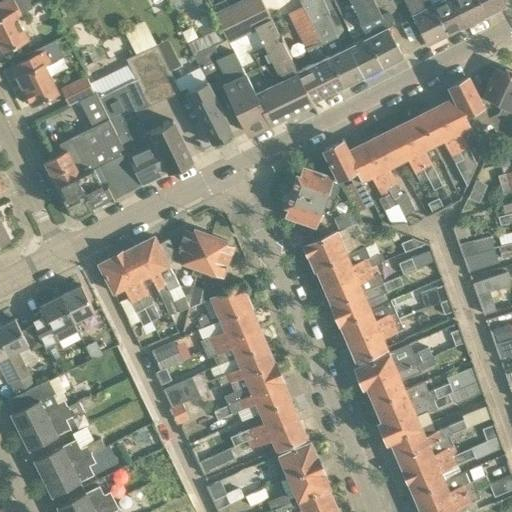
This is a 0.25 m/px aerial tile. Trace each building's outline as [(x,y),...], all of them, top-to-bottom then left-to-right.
[(21,14),(32,8),(27,0),(6,0),(0,3),(0,11),(2,16),(0,17),(0,43),(4,52),(28,40),(16,16),(21,13),(21,14)] [(267,14),(259,0),(239,0),(227,6),(224,0),(223,0),(210,7),(220,27),(226,39),(233,52),(254,93),(269,123),(312,102),(296,71),(276,33),(267,14)] [(298,0),(301,7),(302,7),(312,27),(343,86),(362,77),(346,46),(342,38),(346,36),(328,0),(298,0)] [(353,43),(346,46),(362,77),(382,67),(347,0),(332,0),(347,28),(346,28),(353,43)] [(347,0),(382,67),(402,57),(388,27),(400,21),(388,0),(347,0)] [(388,0),(400,21),(411,15),(426,45),(446,35),(427,0),(388,0)] [(427,0),(446,35),(465,25),(452,0),(427,0)] [(452,0),(465,25),(485,15),(477,0),(452,0)] [(477,0),(485,15),(505,5),(502,0),(477,0)] [(314,63),(296,71),(312,102),(343,86),(312,27),(302,7),(301,7),(287,14),(297,34),(298,34),(314,63)] [(226,39),(192,56),(206,82),(211,93),(220,88),(224,86),(248,134),(269,123),(254,93),(233,52),(226,39)] [(55,94),(43,66),(63,56),(56,44),(54,41),(26,55),(27,58),(11,66),(31,106),(55,94)] [(127,63),(136,80),(148,106),(174,94),(180,92),(157,45),(126,60),(127,63)] [(499,114),(488,119),(490,124),(489,124),(494,134),(511,94),(511,70),(505,68),(503,72),(496,68),(483,97),(502,106),(499,114)] [(94,93),(85,76),(59,89),(68,106),(94,93)] [(448,87),(454,97),(469,127),(470,127),(476,140),(484,136),(480,129),(489,124),(490,124),(488,119),(482,107),(483,107),(478,99),(467,77),(448,87)] [(142,122),(136,111),(148,106),(136,80),(123,86),(97,99),(107,119),(125,153),(141,184),(168,171),(169,170),(161,154),(156,156),(150,145),(149,145),(144,135),(145,134),(142,122)] [(186,88),(180,92),(174,94),(190,125),(200,119),(212,143),(212,144),(231,135),(230,134),(232,133),(211,93),(206,82),(188,90),(186,88)] [(511,94),(494,134),(497,140),(511,135),(511,127),(511,120),(506,118),(510,110),(511,110),(511,94)] [(454,97),(436,106),(471,175),(475,165),(468,149),(478,144),(475,140),(476,140),(470,127),(469,127),(454,97)] [(436,106),(418,115),(433,145),(443,140),(453,159),(452,160),(465,187),(466,186),(471,175),(436,106)] [(418,115),(400,124),(424,172),(428,179),(427,180),(433,190),(442,186),(433,169),(434,169),(430,161),(439,157),(433,145),(418,115)] [(44,161),(56,186),(76,176),(87,171),(125,153),(107,119),(68,139),(65,148),(66,151),(44,161)] [(173,121),(145,134),(144,135),(149,145),(150,145),(156,156),(161,154),(169,170),(168,171),(168,172),(192,161),(173,121)] [(400,124),(382,133),(397,163),(406,158),(420,184),(427,180),(428,179),(424,172),(400,124)] [(382,133),(365,142),(396,205),(402,217),(415,210),(405,192),(398,196),(396,193),(400,192),(397,187),(398,187),(388,168),(397,163),(382,133)] [(374,204),(362,180),(347,151),(342,140),(323,150),(338,179),(347,174),(365,209),(374,204)] [(378,199),(384,211),(396,205),(365,142),(347,151),(362,180),(371,176),(382,198),(378,199)] [(511,159),(511,155),(508,157),(506,150),(495,153),(498,164),(511,161),(510,160),(511,159)] [(125,153),(87,171),(103,203),(114,198),(141,184),(125,153)] [(296,174),(290,190),(333,206),(335,201),(325,198),(333,178),(303,168),(300,176),(296,174)] [(76,176),(56,186),(62,198),(69,213),(78,216),(93,209),(93,208),(103,203),(87,171),(76,176)] [(511,171),(496,176),(499,185),(511,181),(511,171)] [(486,186),(475,181),(471,189),(483,194),(486,186)] [(511,181),(499,185),(502,194),(511,191),(511,181)] [(479,202),(483,194),(471,189),(468,198),(479,202)] [(333,206),(290,190),(284,206),(288,207),(286,216),(315,226),(322,206),(332,210),(333,206)] [(431,214),(443,208),(437,199),(426,204),(431,214)] [(500,226),(511,222),(511,202),(510,203),(511,210),(511,213),(497,217),(500,226)] [(352,209),(344,214),(350,227),(356,224),(359,223),(352,209)] [(350,227),(344,214),(333,219),(337,228),(339,231),(345,228),(350,227)] [(0,245),(10,240),(0,220),(0,245)] [(356,224),(361,233),(361,235),(366,233),(371,229),(369,224),(361,222),(359,223),(356,224)] [(361,233),(356,224),(350,227),(345,228),(350,238),(358,234),(361,233)] [(308,255),(314,270),(346,256),(346,254),(363,246),(358,234),(350,238),(345,228),(339,231),(337,232),(336,232),(303,246),(307,255),(308,255)] [(158,244),(168,264),(174,260),(194,267),(192,274),(196,276),(210,235),(194,229),(193,234),(185,231),(179,247),(174,250),(168,239),(158,244)] [(301,237),(304,245),(314,241),(311,233),(301,237)] [(206,285),(219,280),(220,277),(222,277),(233,248),(225,245),(226,241),(210,235),(196,276),(201,277),(203,271),(210,273),(206,285)] [(153,236),(135,246),(149,275),(169,316),(184,309),(187,302),(179,287),(168,266),(168,264),(158,244),(153,236)] [(478,239),(482,251),(492,249),(489,236),(478,239)] [(426,243),(413,238),(401,243),(405,252),(426,243)] [(511,256),(511,246),(511,244),(501,247),(497,247),(501,260),(511,256)] [(140,280),(149,276),(149,275),(135,246),(122,252),(122,251),(117,254),(151,321),(158,317),(150,299),(140,280)] [(316,269),(324,287),(375,265),(381,263),(377,254),(371,256),(369,257),(363,246),(346,254),(346,256),(314,270),(315,270),(316,269)] [(432,261),(428,250),(397,264),(402,275),(432,261)] [(142,326),(151,321),(117,254),(111,256),(112,257),(98,264),(113,293),(123,288),(136,313),(142,326)] [(330,305),(331,305),(383,282),(382,282),(379,275),(375,265),(324,287),(331,304),(330,305)] [(472,283),(477,296),(490,291),(510,285),(506,272),(472,283)] [(331,305),(339,324),(370,311),(366,302),(387,293),(387,292),(402,285),(398,276),(383,283),(383,282),(331,305)] [(206,285),(202,287),(193,286),(192,286),(189,306),(191,308),(199,304),(203,302),(209,299),(210,298),(224,292),(219,280),(206,285)] [(196,319),(201,329),(201,330),(252,307),(245,293),(246,293),(242,284),(224,292),(210,298),(210,299),(217,316),(210,320),(208,314),(196,319)] [(81,285),(59,296),(73,322),(94,312),(81,285)] [(449,299),(444,285),(420,294),(425,308),(449,299)] [(187,302),(189,306),(192,286),(179,287),(187,302)] [(493,301),(490,291),(477,296),(480,305),(493,301)] [(58,343),(53,333),(73,322),(59,296),(39,306),(49,324),(36,331),(43,345),(46,349),(58,343)] [(449,299),(439,303),(443,315),(453,311),(449,299)] [(200,341),(203,350),(258,326),(250,309),(252,308),(252,307),(201,330),(201,329),(199,330),(203,340),(200,341)] [(340,325),(348,342),(399,320),(395,311),(375,320),(370,311),(339,324),(339,325),(340,325)] [(7,356),(19,379),(25,390),(34,386),(17,351),(27,346),(30,352),(43,345),(36,331),(33,325),(21,331),(14,319),(0,326),(0,342),(7,356)] [(399,320),(348,342),(356,361),(386,348),(382,338),(403,329),(399,320)] [(511,336),(511,329),(511,325),(493,329),(496,341),(511,336)] [(212,356),(216,366),(266,345),(258,326),(203,350),(207,359),(212,356)] [(454,346),(465,343),(460,329),(449,333),(454,346)] [(511,353),(511,338),(497,343),(501,357),(511,353)] [(175,340),(151,351),(159,371),(164,368),(164,367),(183,358),(178,346),(175,340)] [(92,360),(102,355),(95,342),(85,347),(92,360)] [(363,387),(366,385),(420,362),(416,352),(413,354),(408,344),(388,353),(354,367),(363,387)] [(219,387),(229,383),(243,377),(243,376),(274,363),(274,362),(273,362),(266,345),(216,366),(209,369),(213,379),(215,378),(219,387)] [(366,385),(374,403),(404,390),(401,382),(421,373),(420,371),(435,365),(432,357),(421,362),(420,362),(366,385)] [(223,396),(227,405),(251,394),(251,395),(282,381),(274,363),(243,376),(243,377),(229,383),(233,392),(223,396)] [(374,403),(381,421),(382,421),(478,380),(473,366),(445,378),(447,383),(434,389),(430,379),(404,390),(374,403)] [(154,373),(160,385),(170,380),(164,368),(159,371),(154,373)] [(34,386),(25,390),(16,395),(7,399),(14,412),(10,414),(19,431),(66,407),(63,399),(56,402),(52,394),(54,393),(47,379),(34,386)] [(10,384),(16,395),(25,390),(19,379),(10,384)] [(168,390),(175,406),(181,404),(181,403),(197,396),(197,395),(194,387),(190,380),(168,390)] [(378,422),(386,442),(420,427),(416,417),(451,402),(455,404),(482,392),(478,380),(382,421),(381,421),(378,422)] [(255,404),(259,413),(290,400),(282,382),(283,382),(282,381),(251,395),(251,394),(227,405),(213,411),(217,420),(235,412),(236,412),(255,404)] [(229,438),(233,447),(245,441),(297,418),(290,400),(259,413),(263,423),(229,438)] [(66,407),(19,431),(28,450),(56,436),(70,429),(65,420),(82,411),(78,401),(66,407)] [(175,406),(169,409),(176,424),(185,419),(186,420),(188,419),(181,404),(175,406)] [(390,441),(398,458),(428,445),(428,446),(449,437),(452,436),(451,434),(492,418),(487,405),(461,416),(462,420),(433,432),(430,422),(420,427),(386,442),(390,441)] [(245,441),(249,450),(252,449),(256,458),(275,450),(306,437),(297,418),(245,441)] [(481,429),(485,441),(498,436),(494,425),(481,429)] [(34,460),(42,478),(86,457),(90,454),(104,447),(100,438),(93,442),(86,427),(72,434),(75,440),(34,460)] [(405,476),(456,455),(456,454),(453,448),(449,437),(428,446),(428,445),(398,458),(405,476)] [(279,482),(287,478),(320,464),(316,456),(309,442),(270,459),(279,482)] [(229,448),(198,463),(203,474),(234,459),(229,448)] [(456,465),(474,457),(470,448),(456,455),(405,476),(413,495),(460,475),(459,474),(456,465)] [(86,457),(42,478),(51,496),(93,475),(89,466),(90,466),(90,465),(95,463),(90,454),(86,457)] [(413,495),(420,511),(423,511),(475,490),(488,484),(511,474),(506,461),(482,470),(484,476),(468,482),(468,481),(467,481),(464,472),(459,474),(460,475),(413,495)] [(274,509),(274,510),(329,487),(323,473),(320,464),(287,478),(279,482),(284,494),(266,502),(270,511),(274,509)] [(511,474),(488,484),(493,497),(511,489),(511,474)] [(57,507),(59,511),(91,511),(114,501),(109,492),(105,494),(104,494),(103,495),(99,486),(57,507)] [(320,511),(335,506),(327,488),(329,487),(274,510),(274,511),(320,511)] [(227,494),(225,495),(229,504),(243,497),(238,488),(227,494)] [(267,497),(263,488),(245,496),(249,507),(267,497)] [(479,497),(475,490),(423,511),(471,511),(478,509),(473,499),(479,497)] [(229,504),(225,495),(212,500),(217,510),(229,504)] [(114,501),(91,511),(111,511),(118,509),(114,501)]
